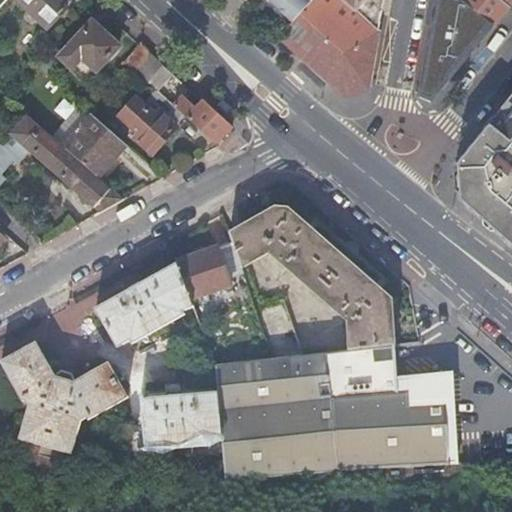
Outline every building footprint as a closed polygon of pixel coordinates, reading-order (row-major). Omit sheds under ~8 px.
[(0,0),(0,10),(9,0),(0,0)] [(15,0),(48,30),(68,8),(58,0),(15,0)] [(72,4),(67,0),(58,0),(68,8),(72,4)] [(266,0),(294,25),(316,0),(266,0)] [(369,90),(379,31),(345,0),(316,0),(294,25),(281,39),(345,98),(369,90)] [(345,0),(379,31),(385,0),(345,0)] [(433,103),(494,28),(461,1),(457,0),(436,0),(419,97),(433,103)] [(461,0),(461,1),(494,28),(511,8),(500,0),(461,0)] [(511,0),(500,0),(511,8),(511,6),(511,0)] [(92,22),(87,27),(99,36),(103,33),(92,22)] [(59,58),(71,69),(80,59),(96,73),(120,48),(103,33),(99,36),(87,27),(59,58)] [(140,46),(123,65),(145,86),(148,83),(163,67),(140,46)] [(80,59),(71,69),(87,84),(96,73),(80,59)] [(182,84),(163,67),(148,83),(157,92),(166,101),(182,84)] [(166,101),(157,92),(144,106),(137,99),(120,118),(139,135),(135,139),(153,155),(177,128),(175,125),(184,117),(173,107),(166,101)] [(190,92),(184,97),(197,107),(202,102),(190,92)] [(184,117),(217,147),(226,137),(232,130),(202,102),(197,107),(184,97),(173,107),(184,117)] [(461,193),(462,200),(486,221),(498,232),(511,244),(511,107),(509,105),(500,116),(484,135),(460,166),(460,173),(461,193)] [(84,108),(82,107),(54,139),(65,149),(93,117),(84,108)] [(54,139),(26,115),(0,144),(0,177),(13,162),(18,167),(30,152),(46,166),(101,214),(125,201),(100,179),(65,149),(54,139)] [(484,135),(500,116),(499,115),(496,115),(484,130),(483,135),(484,135)] [(128,147),(93,117),(65,149),(100,179),(128,147)] [(355,349),(395,344),(392,298),(290,209),(276,209),(231,234),(233,242),(242,266),(270,250),(348,318),(350,350),(355,349)] [(498,232),(486,221),(484,223),(484,227),(493,234),(496,234),(498,232)] [(233,242),(177,262),(178,264),(191,299),(232,284),(229,278),(245,273),(242,266),(233,242)] [(183,312),(194,306),(191,299),(178,264),(97,309),(119,347),(132,340),(134,343),(184,316),(183,312)] [(257,308),(274,358),(304,355),(284,298),(257,308)] [(56,379),(37,344),(4,362),(25,400),(27,399),(32,407),(21,439),(71,453),(81,420),(89,416),(90,418),(128,398),(110,365),(74,384),(75,379),(73,376),(62,372),(57,375),(56,379)] [(217,365),(219,393),(221,411),(222,435),(225,480),(346,473),(437,468),(451,467),(449,428),(447,390),(369,394),(354,395),(352,372),(350,350),(304,355),(274,358),(217,365)] [(207,437),(222,435),(221,411),(219,393),(146,399),(150,446),(207,441),(207,437)]
